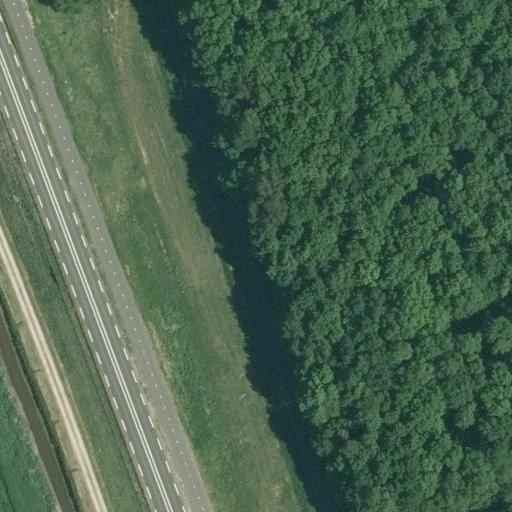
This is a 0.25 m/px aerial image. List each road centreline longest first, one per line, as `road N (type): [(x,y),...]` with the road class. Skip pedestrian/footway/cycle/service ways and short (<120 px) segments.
road 1 (secondary): [(172,511),(0,51)]
road 2 (track): [(99,511),(0,243)]
